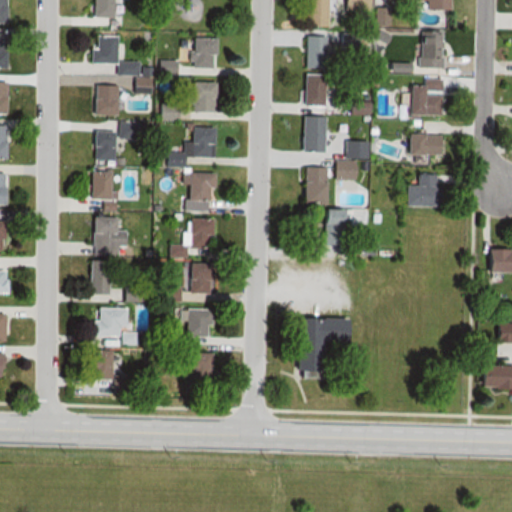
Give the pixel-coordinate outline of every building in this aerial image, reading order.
[(83,0),(84,15),(103,15),(102,0),(83,0)] [(296,0),(296,23),(317,23),(316,0),(296,0)] [(336,0),(338,9),(360,6),(358,0),(336,0)] [(410,66),(430,66),(430,31),(410,31),(410,66)] [(84,61),(106,61),(106,35),(84,35),(84,61)] [(315,35),(296,35),(296,65),(315,65),(315,35)] [(181,37),(183,66),(205,64),(202,36),(181,37)] [(127,60),(108,62),(109,74),(128,72),(127,60)] [(150,60),(150,74),(166,74),(166,60),(150,60)] [(313,73),(295,73),(295,103),(313,103),(313,73)] [(126,89),(138,91),(140,77),(127,76),(126,89)] [(183,80),(183,109),(204,109),(204,80),(183,80)] [(400,81),(400,112),(430,112),(430,81),(400,81)] [(85,84),(85,112),(106,112),(106,84),(85,84)] [(340,100),(341,112),(357,111),(357,99),(340,100)] [(166,102),(150,105),(152,119),(169,116),(166,102)] [(313,149),(313,114),(293,114),(293,149),(313,149)] [(109,134),(124,134),(124,121),(109,121),(109,134)] [(170,155),(203,155),(203,126),(181,126),(181,140),(173,140),(173,152),(158,152),(158,163),(170,163),(170,155)] [(84,128),(84,157),(102,158),(103,129),(84,128)] [(398,133),(398,153),(429,153),(429,133),(398,133)] [(326,160),(325,177),(342,177),(342,156),(356,156),(357,140),(337,140),(337,160),(326,160)] [(295,200),(315,200),(315,165),(295,165),(295,200)] [(81,197),(101,197),(101,169),(81,169),(81,197)] [(176,171),(175,208),(198,209),(199,172),(176,171)] [(427,205),(427,173),(408,173),(408,185),(397,185),(397,205),(427,205)] [(334,208),(315,208),(315,244),(334,244),(334,208)] [(83,252),(104,252),(104,215),(83,215),(83,252)] [(179,247),(200,247),(200,218),(179,218),(179,247)] [(171,244),(161,247),(163,254),(173,252),(171,244)] [(511,250),(480,250),(480,271),(511,271),(511,250)] [(103,285),(103,258),(80,258),(80,291),(98,291),(98,285),(103,285)] [(180,263),(180,291),(200,291),(200,263),(180,263)] [(136,285),(115,285),(115,299),(136,299),(136,285)] [(170,286),(156,287),(157,300),(171,298),(170,286)] [(86,333),(105,333),(105,321),(114,321),(114,307),(86,307),(86,333)] [(199,308),(177,308),(177,334),(199,334),(199,308)] [(319,377),(320,340),(342,341),(343,320),(294,319),(292,376),(319,377)] [(491,342),(511,338),(511,332),(511,326),(490,329),(491,342)] [(114,342),(126,341),(125,331),(113,332),(114,342)] [(101,349),(82,349),(82,376),(101,376),(101,349)] [(181,382),(202,382),(202,352),(181,352),(181,382)] [(474,365),(474,386),(504,386),(504,365),(474,365)] [(107,384),(118,385),(119,377),(108,375),(107,384)]
